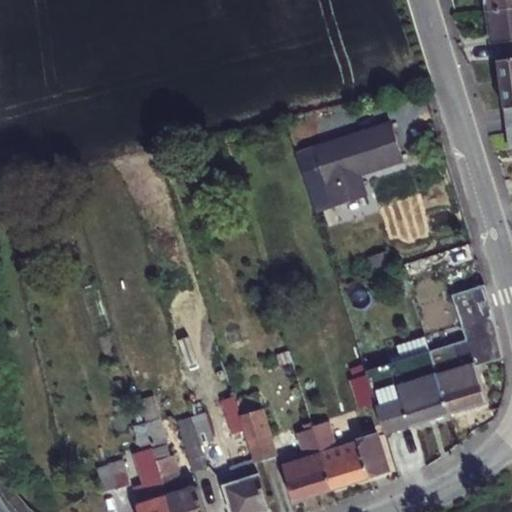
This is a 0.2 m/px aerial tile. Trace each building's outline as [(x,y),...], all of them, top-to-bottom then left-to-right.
[(511,0),(488,0),(490,10),(511,7),(511,0)] [(511,7),(490,10),(494,43),(511,40),(511,7)] [(511,61),(500,63),(506,106),(511,105),(511,61)] [(388,125),(356,135),(369,175),(400,165),(388,125)] [(356,135),(294,154),(312,214),(360,199),(354,180),(369,175),(356,135)] [(454,352),(426,360),(434,384),(444,418),(481,408),(471,374),(492,367),(491,358),(474,298),(441,307),(454,352)] [(363,378),(381,437),(444,418),(434,384),(426,360),(363,378)] [(211,417),(194,423),(207,468),(225,462),(211,417)] [(243,436),(254,470),(273,464),(260,419),(240,425),(243,436)] [(192,472),(207,468),(194,423),(178,428),(192,472)] [(309,430),(330,504),(389,487),(378,447),(336,459),(329,435),(322,437),(320,427),(309,430)] [(305,511),(330,504),(309,430),(301,433),(303,442),(294,445),(301,468),(281,474),(292,511),(305,511)] [(266,511),(254,470),(243,436),(233,439),(237,451),(230,454),(238,481),(224,485),(232,511),(266,511)] [(156,463),(168,511),(198,511),(195,499),(185,501),(177,469),(169,471),(165,460),(156,463)] [(168,511),(156,463),(147,465),(151,476),(140,479),(149,511),(168,511)] [(129,492),(123,467),(101,473),(107,498),(129,492)]
